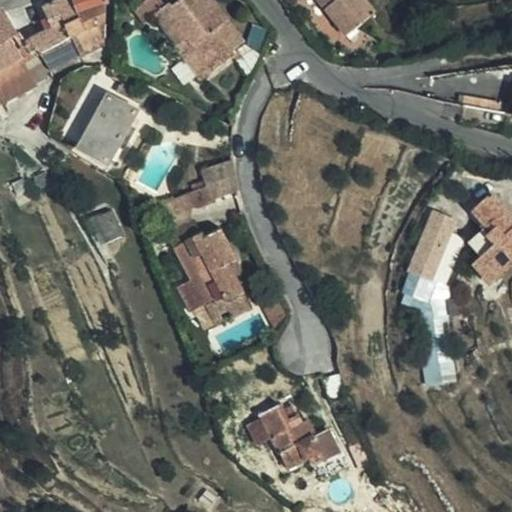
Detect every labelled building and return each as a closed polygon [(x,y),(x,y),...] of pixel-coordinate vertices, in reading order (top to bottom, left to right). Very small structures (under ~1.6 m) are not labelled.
[(41,56),(52,72),(81,57),(74,42),(68,29),(81,22),(79,16),(74,0),(64,0),(44,8),(53,29),(38,37),(31,41),(41,56)] [(74,0),(79,16),(107,6),(107,0),(74,0)] [(244,43),(211,0),(182,0),(172,8),(170,4),(166,8),(159,0),(151,0),(134,13),(144,26),(154,18),(184,56),(182,57),(202,83),(230,63),(227,58),(244,43)] [(375,15),(362,0),(314,0),(346,38),(375,15)] [(74,42),(107,28),(107,6),(79,16),(81,22),(68,29),(74,42)] [(23,66),(41,56),(31,41),(23,44),(2,13),(0,13),(0,75),(23,64),(23,66)] [(74,42),(81,57),(107,45),(107,28),(74,42)] [(126,55),(116,55),(116,66),(125,71),(127,64),(126,55)] [(35,88),(23,66),(23,64),(0,75),(0,96),(1,96),(5,103),(35,88)] [(140,106),(147,97),(123,84),(117,94),(140,106)] [(129,127),(137,113),(109,97),(79,150),(107,166),(117,148),(124,151),(136,131),(129,127)] [(206,188),(235,179),(232,161),(202,172),(205,182),(206,188)] [(197,192),(189,194),(190,198),(194,209),(199,209),(211,204),(210,202),(238,193),(237,192),(235,179),(206,188),(197,192)] [(206,188),(205,182),(195,185),(197,192),(206,188)] [(158,223),(194,209),(190,198),(154,210),(158,223)] [(488,230),(482,235),(498,252),(490,261),(497,267),(508,257),(503,252),(511,244),(511,217),(493,198),(475,215),(488,230)] [(108,244),(124,236),(113,213),(96,220),(108,244)] [(429,303),(438,284),(431,280),(455,224),(435,217),(419,256),(414,254),(410,265),(415,267),(404,295),(415,299),(429,303)] [(227,304),(245,294),(235,275),(230,266),(237,262),(222,232),(205,241),(202,235),(200,237),(192,221),(171,233),(179,248),(176,250),(193,283),(180,290),(192,314),(206,306),(224,298),(227,304)] [(498,252),(482,235),(469,248),(490,260),(490,261),(498,252)] [(230,266),(235,275),(241,271),(237,262),(230,266)] [(430,386),(457,381),(441,283),(438,284),(429,303),(415,299),(430,386)] [(252,310),(245,294),(227,304),(224,298),(206,306),(217,328),(252,310)] [(459,367),(479,350),(469,299),(448,302),(459,367)] [(286,310),(281,304),(272,308),(276,322),(282,322),(286,317),(286,310)] [(262,420),(271,439),(289,471),(308,461),(313,468),(340,454),(328,432),(316,437),(308,421),(303,423),(294,429),(289,421),(281,406),(261,416),(262,420)] [(294,429),(303,423),(300,415),(289,421),(294,429)] [(259,447),(271,439),(262,420),(249,427),(259,447)] [(230,457),(234,454),(228,443),(224,445),(230,457)] [(358,490),(368,483),(358,463),(347,470),(358,490)] [(392,511),(393,511),(368,483),(358,490),(359,491),(376,511),(392,511)]
